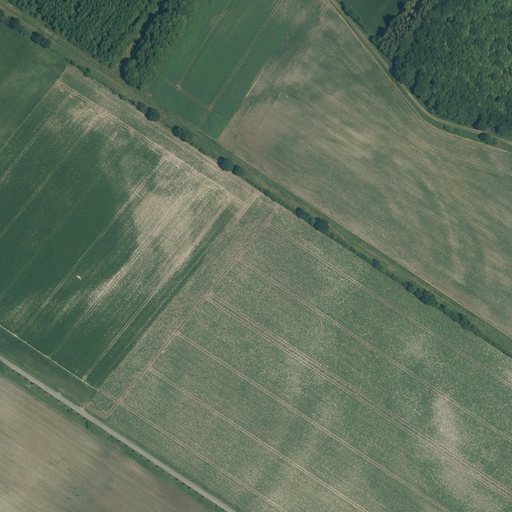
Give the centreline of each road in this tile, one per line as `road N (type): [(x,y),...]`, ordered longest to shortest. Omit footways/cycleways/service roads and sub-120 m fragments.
road 1 (unclassified): [(0,358),(231,511)]
road 2 (track): [(511,142),(420,109),(330,0)]
